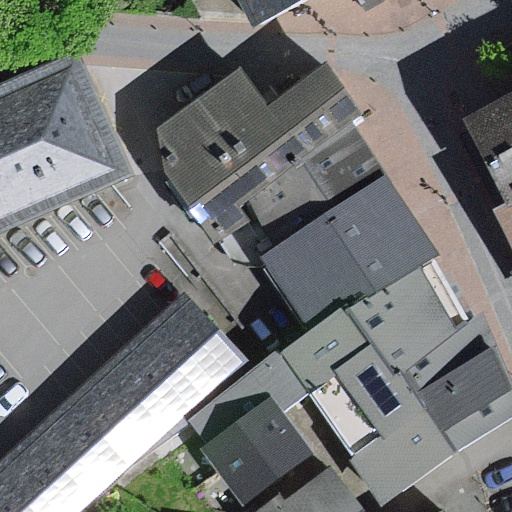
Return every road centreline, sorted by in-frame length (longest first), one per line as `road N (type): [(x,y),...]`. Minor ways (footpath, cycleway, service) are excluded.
road 1 (residential): [(362,50),(0,30)]
road 2 (residential): [(511,337),(362,50)]
road 3 (residential): [(362,50),(503,0)]
road 4 (residential): [(403,511),(511,439)]
